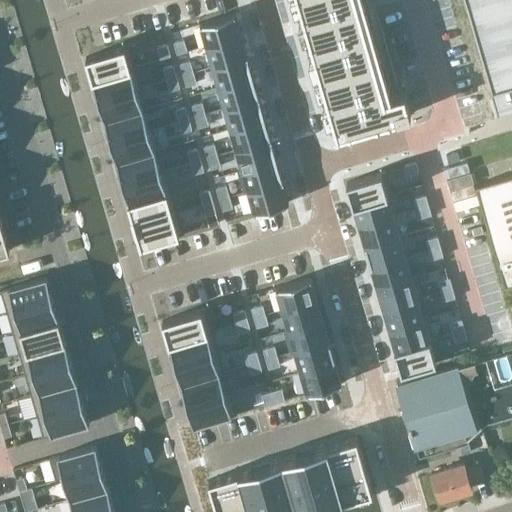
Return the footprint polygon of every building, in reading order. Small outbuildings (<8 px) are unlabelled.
[(354,0),(294,0),(334,136),(407,116),(400,92),(381,97),(354,0)] [(511,0),(465,0),(497,110),(511,105),(511,0)] [(234,13),(199,23),(206,44),(240,34),(234,13)] [(240,34),(206,44),(212,66),(246,56),(240,34)] [(184,39),(174,42),(177,53),(187,50),(184,39)] [(129,44),(86,56),(92,78),(135,65),(129,44)] [(167,44),(156,47),(160,58),(170,55),(167,44)] [(246,56),(212,66),(218,86),(252,76),(246,56)] [(190,60),(180,63),(183,74),(193,71),(190,60)] [(173,64),(162,67),(166,79),(176,76),(173,64)] [(135,65),(92,78),(98,99),(141,86),(135,65)] [(193,71),(183,74),(186,86),(196,83),(193,71)] [(176,76),(166,79),(169,90),(179,87),(176,76)] [(252,76),(218,86),(224,107),(258,97),(252,76)] [(141,86),(98,99),(104,119),(142,108),(137,89),(142,87),(141,86)] [(258,97),(224,107),(230,128),(264,118),(258,97)] [(202,101),(192,104),(195,116),(205,113),(202,101)] [(185,106),(175,109),(178,120),(188,117),(185,106)] [(142,108),(104,119),(110,140),(153,128),(153,127),(148,128),(142,108)] [(205,113),(195,116),(198,127),(208,124),(205,113)] [(188,117),(178,120),(181,132),(191,129),(188,117)] [(264,118),(230,128),(236,149),(270,139),(264,118)] [(153,128),(110,140),(116,161),(159,148),(153,128)] [(270,139),(236,149),(241,168),(236,170),(236,171),(276,159),(270,139)] [(214,143),(204,146),(207,157),(217,154),(214,143)] [(159,148),(116,161),(122,182),(166,169),(165,168),(160,169),(155,151),(160,149),(159,148)] [(197,148),(187,150),(190,162),(200,159),(197,148)] [(217,154),(207,157),(210,168),(220,165),(217,154)] [(200,159),(190,162),(193,173),(204,171),(200,159)] [(276,159),(236,171),(242,192),(282,180),(276,159)] [(415,162),(404,165),(407,175),(418,172),(415,162)] [(166,169),(122,182),(128,203),(172,190),(166,169)] [(385,171),(346,182),(352,203),(387,193),(387,195),(392,194),(385,171)] [(511,174),(475,185),(504,285),(511,283),(511,174)] [(282,180),(242,192),(243,193),(248,191),(254,212),(288,202),(282,180)] [(226,184),(216,187),(219,199),(229,196),(226,184)] [(209,189),(199,192),(202,203),(212,200),(209,189)] [(172,190),(128,203),(134,223),(178,211),(172,190)] [(387,193),(352,203),(358,224),(393,214),(387,195),(387,193)] [(425,195),(414,198),(417,208),(428,204),(425,195)] [(229,196),(219,199),(222,210),(233,207),(229,196)] [(212,200),(202,203),(205,215),(216,212),(212,200)] [(428,204),(417,208),(419,218),(431,214),(428,204)] [(178,211),(134,223),(141,245),(184,232),(178,211)] [(393,214),(358,224),(364,245),(399,235),(393,214)] [(3,227),(0,228),(0,252),(9,249),(3,227)] [(399,235),(364,245),(371,266),(405,256),(399,235)] [(437,236),(426,239),(428,249),(440,246),(437,236)] [(440,246),(428,249),(431,259),(443,256),(440,246)] [(405,256),(371,266),(377,287),(411,277),(411,276),(405,256)] [(0,288),(6,310),(52,296),(46,275),(0,288)] [(411,277),(377,287),(383,308),(418,298),(422,297),(415,275),(411,276),(411,277)] [(310,277),(275,287),(282,308),(316,298),(310,277)] [(449,278),(438,281),(440,291),(452,287),(449,278)] [(452,287),(440,291),(443,300),(455,297),(452,287)] [(52,296),(6,310),(12,331),(58,318),(52,296)] [(316,298),(282,308),(288,329),(288,330),(322,319),(316,298)] [(418,298),(383,308),(389,329),(424,319),(423,317),(418,298)] [(262,304),(251,307),(253,317),(265,314),(262,304)] [(206,307),(162,320),(168,341),(212,329),(206,307)] [(244,309),(233,313),(235,323),(247,319),(244,309)] [(265,314),(253,317),(256,327),(268,324),(265,314)] [(424,319),(389,329),(395,350),(430,340),(434,339),(428,316),(423,317),(424,319)] [(58,318),(12,331),(19,353),(65,340),(58,318)] [(247,319),(235,323),(238,332),(250,329),(247,319)] [(288,329),(283,330),(290,353),(294,351),(329,341),(322,319),(288,330),(288,329)] [(461,319),(450,322),(452,332),(464,329),(461,319)] [(212,329),(168,341),(175,362),(218,350),(212,329)] [(464,329),(452,332),(455,342),(467,339),(464,329)] [(19,353),(24,373),(71,360),(65,340),(19,353)] [(430,340),(395,350),(401,371),(436,361),(430,340)] [(329,341),(294,351),(300,372),(335,362),(329,341)] [(274,345),(262,349),(265,358),(277,355),(274,345)] [(218,350),(175,362),(181,384),(220,372),(220,373),(225,372),(218,350)] [(256,351),(244,354),(247,364),(259,361),(256,351)] [(511,355),(507,357),(506,351),(430,373),(430,371),(397,381),(406,413),(511,382),(511,355)] [(277,355),(265,358),(268,368),(280,365),(277,355)] [(30,394),(77,380),(71,360),(24,373),(30,394)] [(259,361),(247,364),(250,374),(262,370),(259,361)] [(335,362),(300,372),(306,393),(341,383),(335,362)] [(220,372),(181,384),(187,405),(226,393),(226,392),(220,373),(220,372)] [(82,401),(77,380),(30,394),(36,414),(82,401)] [(511,382),(406,413),(415,445),(422,443),(426,455),(459,445),(468,442),(465,430),(511,416),(511,382)] [(281,388),(271,391),(274,402),(284,400),(281,388)] [(226,393),(187,405),(193,426),(236,413),(230,390),(226,392),(226,393)] [(271,391),(261,394),(265,405),(274,402),(271,391)] [(82,401),(36,414),(43,437),(89,423),(82,401)] [(8,423),(0,425),(4,437),(11,435),(8,423)] [(356,436),(208,478),(217,511),(295,511),(372,490),(356,436)] [(468,442),(459,445),(462,454),(471,451),(468,442)] [(101,466),(95,444),(57,456),(63,477),(101,466)] [(466,468),(464,462),(431,472),(439,498),(472,488),(470,483),(484,479),(480,463),(466,468)] [(63,477),(69,498),(107,487),(101,466),(63,477)] [(16,479),(19,490),(27,488),(23,476),(16,479)] [(27,488),(19,490),(22,499),(34,495),(32,486),(27,488)] [(98,511),(114,508),(107,487),(69,498),(72,511),(98,511)]
